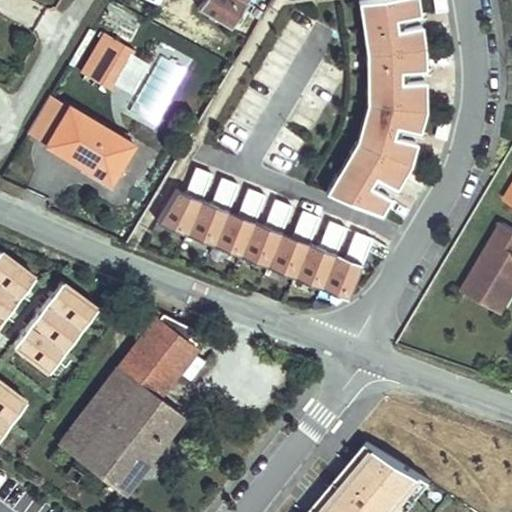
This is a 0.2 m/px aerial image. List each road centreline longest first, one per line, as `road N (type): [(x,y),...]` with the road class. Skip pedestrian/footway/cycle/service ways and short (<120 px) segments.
road 1 (residential): [(0,208),(358,351)]
road 2 (residential): [(467,0),(475,91),(469,134),(358,351)]
road 3 (unknown): [(340,34),(253,150),(253,162),(299,195),(416,245)]
road 4 (residential): [(246,511),(375,357)]
road 5 (residential): [(375,357),(511,409)]
road 6 (unknown): [(455,387),(504,511)]
